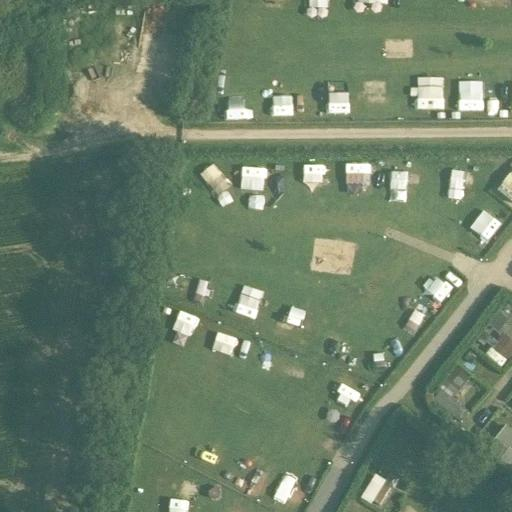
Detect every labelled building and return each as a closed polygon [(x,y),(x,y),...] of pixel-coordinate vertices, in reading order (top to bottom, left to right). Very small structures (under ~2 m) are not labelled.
[(511,203),(511,192),(502,185),(497,191),(511,203)] [(502,367),(511,355),(511,338),(505,332),(487,353),(502,367)] [(419,422),(400,425),(404,453),(423,450),(419,422)] [(486,448),(509,468),(511,464),(511,430),(506,425),(486,448)] [(380,507),(392,484),(373,474),(361,497),(380,507)]
